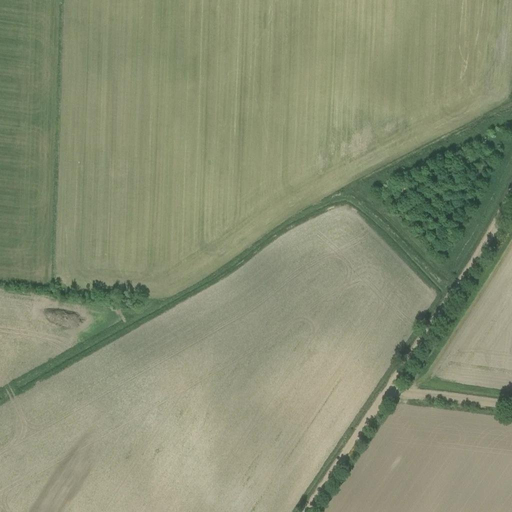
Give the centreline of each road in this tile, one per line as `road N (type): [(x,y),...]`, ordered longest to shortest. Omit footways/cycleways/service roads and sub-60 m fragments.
road 1 (track): [(511,195),(306,511)]
road 2 (track): [(511,406),(388,389)]
